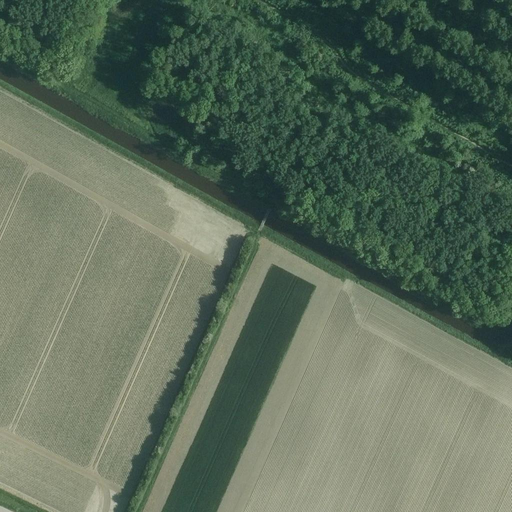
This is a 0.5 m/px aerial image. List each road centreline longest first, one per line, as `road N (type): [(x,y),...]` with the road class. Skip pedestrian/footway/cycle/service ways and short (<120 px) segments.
road 1 (unknown): [(511,284),(494,317),(271,201)]
road 2 (unknown): [(271,201),(119,114)]
road 3 (unknown): [(119,114),(0,49)]
